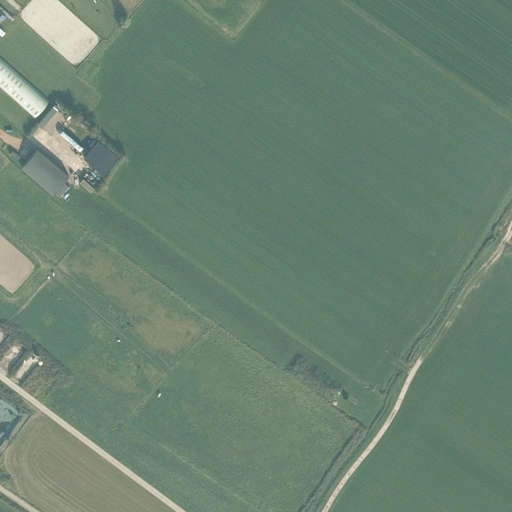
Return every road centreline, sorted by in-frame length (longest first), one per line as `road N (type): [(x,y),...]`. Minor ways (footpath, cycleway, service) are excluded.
road 1 (track): [(323,511),(511,227)]
road 2 (track): [(0,376),(182,511)]
